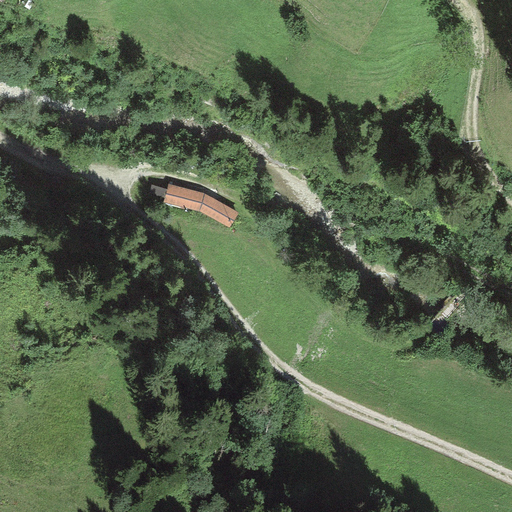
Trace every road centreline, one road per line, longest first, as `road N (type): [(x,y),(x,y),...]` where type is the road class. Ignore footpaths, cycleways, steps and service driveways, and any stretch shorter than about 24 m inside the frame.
road 1 (track): [(511,479),(280,368),(180,252),(103,188)]
road 2 (track): [(478,276),(369,227),(226,193)]
road 3 (track): [(226,193),(341,309),(405,340),(422,338)]
road 4 (track): [(461,0),(478,36),(472,138),(486,168),(511,194)]
road 5 (track): [(226,193),(150,169),(103,188)]
